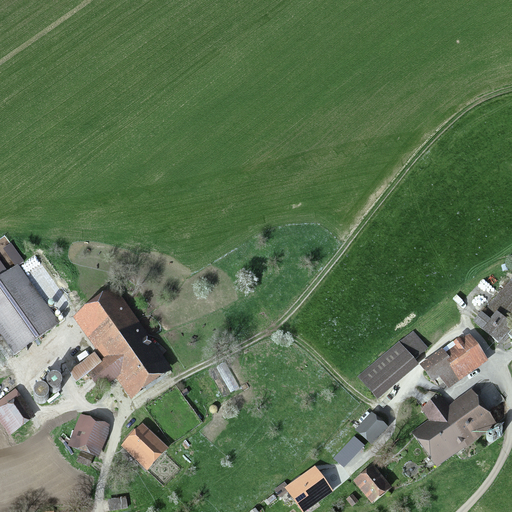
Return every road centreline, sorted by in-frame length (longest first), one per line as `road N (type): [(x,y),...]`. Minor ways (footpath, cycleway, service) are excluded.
road 1 (track): [(511,91),(469,109),(439,134),(274,330),(145,399),(116,427)]
road 2 (track): [(331,489),(387,439),(391,398),(419,366),(457,335),(471,335)]
road 3 (track): [(0,345),(35,410),(82,406),(116,427)]
road 4 (track): [(391,398),(369,403),(299,343),(263,336)]
